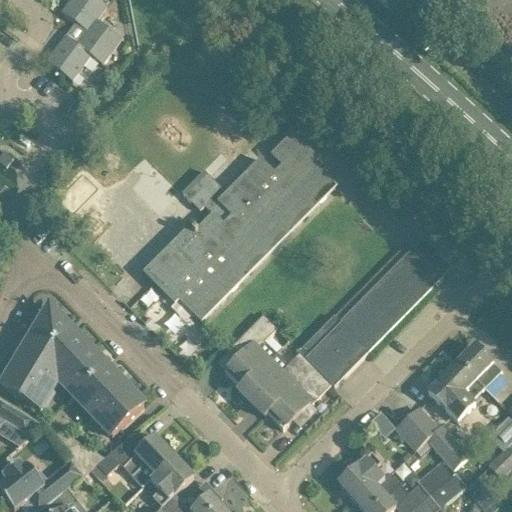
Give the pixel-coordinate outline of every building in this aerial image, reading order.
[(74,0),(70,5),(62,16),(75,26),(87,35),(97,23),(107,9),(96,1),(95,0),(74,0)] [(77,48),(91,60),(102,68),(122,42),(97,23),(87,35),(77,48)] [(91,60),(77,48),(66,39),(47,65),(72,85),(91,60)] [(195,60),(190,65),(198,73),(203,67),(195,60)] [(203,67),(198,73),(206,81),(211,75),(203,67)] [(172,71),(144,100),(157,113),(185,85),(172,71)] [(107,72),(97,86),(107,93),(117,79),(107,72)] [(185,85),(157,113),(169,125),(166,128),(167,129),(198,98),(185,85)] [(221,85),(216,91),(223,98),(229,93),(221,85)] [(229,93),(223,98),(231,106),(236,101),(229,93)] [(198,98),(167,129),(180,141),(208,113),(197,101),(199,99),(198,98)] [(246,110),(241,116),(248,124),(254,118),(246,110)] [(208,113),(180,141),(192,154),(190,156),(221,126),(208,113)] [(254,118),(248,124),(257,132),(262,127),(254,118)] [(221,126),(190,156),(203,169),(231,142),(219,130),(222,127),(221,126)] [(271,136),(266,141),(274,149),(279,144),(271,136)] [(231,142),(203,169),(216,182),(246,151),(243,154),(231,142)] [(279,144),(274,149),(282,157),(287,152),(279,144)] [(246,151),(216,182),(217,183),(219,181),(231,192),(259,164),(246,151)] [(0,160),(0,166),(7,171),(14,162),(5,155),(0,160)] [(89,155),(58,185),(77,204),(108,174),(89,155)] [(297,161),(291,167),(299,175),(304,169),(297,161)] [(259,164),(231,192),(244,205),(275,174),(274,173),(271,176),(259,164)] [(304,169),(299,175),(308,183),(313,178),(304,169)] [(108,174),(77,204),(95,223),(93,225),(93,226),(126,193),(108,174)] [(275,174),(244,205),(245,206),(248,203),(259,215),(288,187),(275,174)] [(288,187),(259,215),(273,228),(301,200),(288,187)] [(126,193),(93,226),(102,235),(103,234),(114,246),(144,216),(125,197),(128,194),(126,193)] [(157,229),(136,249),(147,261),(138,270),(147,279),(180,246),(178,245),(175,247),(157,229)] [(452,272),(453,272),(423,242),(422,243),(414,252),(413,252),(340,326),(334,319),(298,356),(300,357),(314,371),(332,389),(335,391),(443,281),(441,279),(450,270),(452,272)] [(180,246),(147,279),(148,280),(150,277),(168,295),(199,265),(180,246)] [(199,265),(168,295),(187,315),(218,284),(199,265)] [(68,377),(97,407),(89,415),(113,440),(120,433),(144,410),(122,387),(124,385),(122,383),(113,374),(111,375),(89,352),(57,319),(55,322),(51,318),(42,327),(46,330),(34,342),(38,346),(27,366),(20,362),(9,380),(5,386),(2,391),(10,396),(39,414),(57,384),(41,374),(50,359),(65,375),(68,377)] [(277,357),(265,345),(278,333),(264,319),(229,353),(230,354),(234,351),(242,359),(225,376),(241,392),(277,357)] [(502,376),(494,367),(475,349),(457,367),(485,393),(502,376)] [(277,357),(241,392),(239,394),(256,411),(263,404),(272,412),(283,400),(285,401),(314,371),(300,357),(289,368),(277,357)] [(434,391),(428,397),(442,411),(458,427),(477,407),(473,404),(485,393),(457,367),(441,383),(444,386),(437,393),(434,391)] [(272,412),(264,420),(265,420),(267,418),(283,434),(300,417),(302,419),(332,389),(314,371),(285,401),(283,400),(272,412)] [(0,437),(20,450),(44,431),(34,424),(4,406),(1,404),(0,406),(0,437)] [(439,435),(433,428),(420,414),(421,413),(420,412),(408,423),(428,444),(439,435)] [(396,432),(381,416),(370,426),(385,442),(396,432)] [(416,455),(428,444),(408,423),(396,435),(397,434),(416,455)] [(439,435),(428,444),(432,449),(454,476),(463,468),(467,465),(469,463),(441,433),(439,435)] [(55,445),(72,465),(84,480),(91,475),(105,462),(60,436),(59,437),(62,438),(56,443),(54,441),(53,441),(55,445)] [(150,485),(175,461),(154,440),(137,457),(125,446),(105,462),(97,469),(107,480),(120,468),(143,492),(150,485)] [(502,484),(511,473),(511,454),(509,451),(489,472),(502,484)] [(381,468),(376,463),(372,458),(358,470),(352,463),(336,477),(342,484),(339,487),(358,508),(384,483),(375,473),(381,468)] [(194,481),(183,470),(186,468),(177,459),(175,461),(150,485),(160,495),(153,502),(162,511),(175,499),(194,481)] [(27,470),(24,472),(20,466),(2,480),(7,486),(0,491),(0,497),(9,508),(11,511),(18,511),(21,510),(22,511),(44,511),(63,497),(67,494),(55,479),(47,485),(39,476),(35,479),(27,470)] [(422,506),(454,480),(441,466),(418,486),(420,489),(413,495),(422,506)] [(409,498),(400,489),(390,478),(384,483),(358,508),(361,511),(395,511),(397,511),(396,510),(409,498)] [(467,492),(459,481),(456,478),(454,480),(422,506),(426,511),(445,511),(446,509),(467,492)] [(82,511),(68,493),(67,494),(63,497),(44,511),(82,511)] [(223,511),(210,498),(195,511),(192,511),(186,505),(180,510),(178,511),(223,511)]
